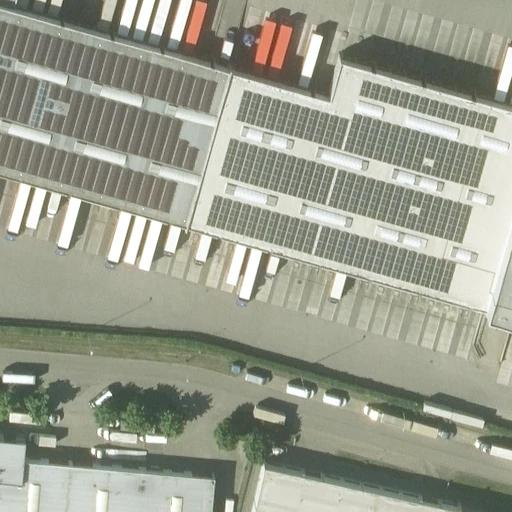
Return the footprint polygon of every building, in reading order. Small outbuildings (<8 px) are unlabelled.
[(511,100),(341,52),(330,92),(12,3),(13,0),(0,0),(0,167),(286,248),(486,304),(511,311),(511,100)] [(25,437),(1,434),(0,442),(0,511),(66,511),(71,461),(24,457),(25,437)] [(138,511),(143,467),(71,461),(66,511),(138,511)] [(490,511),(264,461),(252,511),(490,511)] [(211,511),(215,474),(143,467),(138,511),(211,511)]
